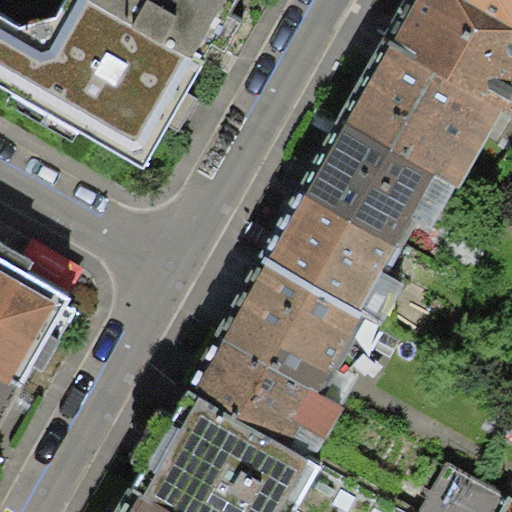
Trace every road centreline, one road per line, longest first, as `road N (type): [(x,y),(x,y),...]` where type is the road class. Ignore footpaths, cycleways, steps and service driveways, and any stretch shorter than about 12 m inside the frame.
road 1 (residential): [(164,270),(321,0)]
road 2 (residential): [(26,511),(164,270)]
road 3 (residential): [(164,270),(0,179)]
